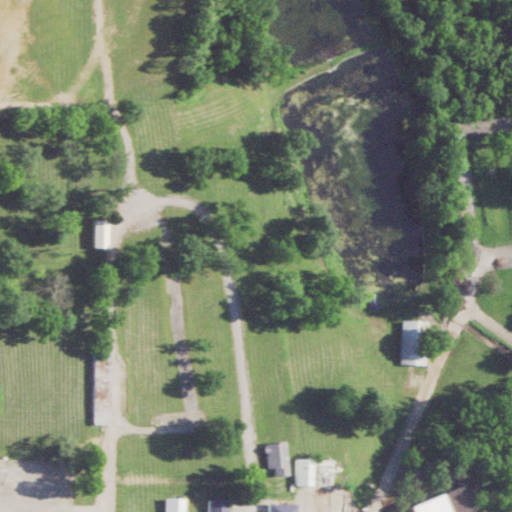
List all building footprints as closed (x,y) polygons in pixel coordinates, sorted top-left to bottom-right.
[(87,247),(101,247),(101,220),(87,220),(87,247)] [(421,364),(422,321),(398,320),(396,364),(421,364)] [(284,475),(280,440),(260,443),(263,468),(269,467),(271,476),(284,475)] [(307,485),(307,459),(291,459),(291,485),(307,485)] [(459,511),(465,509),(455,485),(404,505),(406,511),(459,511)] [(178,511),(179,498),(161,497),(160,511),(178,511)] [(203,511),(222,511),(222,499),(203,499),(203,511)] [(290,511),(291,504),(263,503),(262,511),(290,511)]
